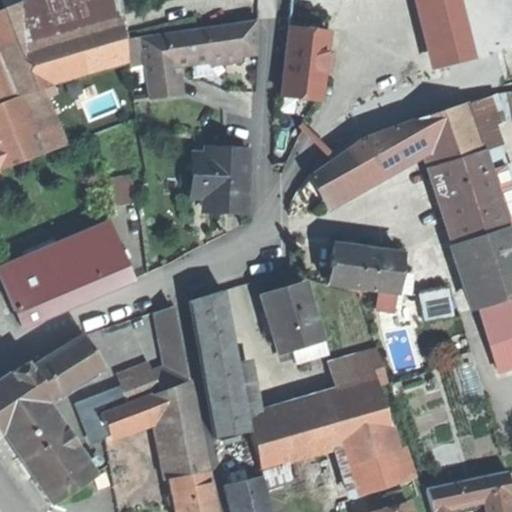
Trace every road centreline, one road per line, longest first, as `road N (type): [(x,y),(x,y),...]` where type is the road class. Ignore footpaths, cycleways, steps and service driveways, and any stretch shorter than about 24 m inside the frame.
road 1 (unknown): [(261,229),(375,202),(410,212),(471,347),(511,392)]
road 2 (residential): [(0,355),(233,258),(261,229)]
